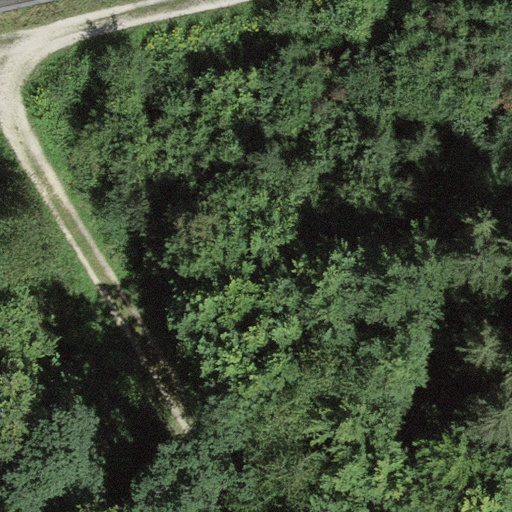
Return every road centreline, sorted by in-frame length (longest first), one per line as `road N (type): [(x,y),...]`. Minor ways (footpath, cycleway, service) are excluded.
road 1 (track): [(246,511),(0,94)]
road 2 (track): [(0,50),(227,0)]
